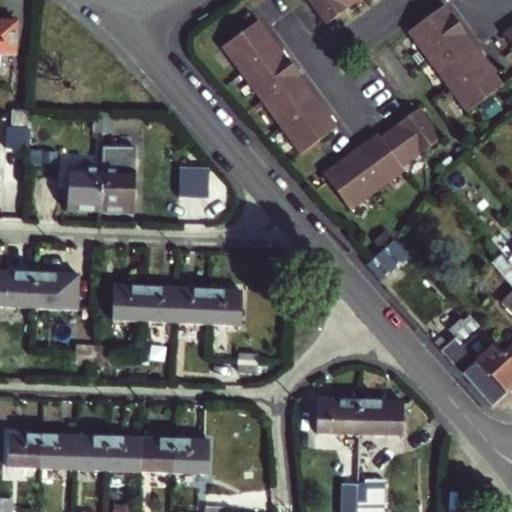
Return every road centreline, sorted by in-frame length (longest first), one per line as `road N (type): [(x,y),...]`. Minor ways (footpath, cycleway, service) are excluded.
road 1 (residential): [(298,224),(235,238),(0,229)]
road 2 (residential): [(272,398),(0,388)]
road 3 (residential): [(132,35),(298,224)]
road 4 (residential): [(369,305),(511,462)]
road 5 (residential): [(369,305),(272,398)]
